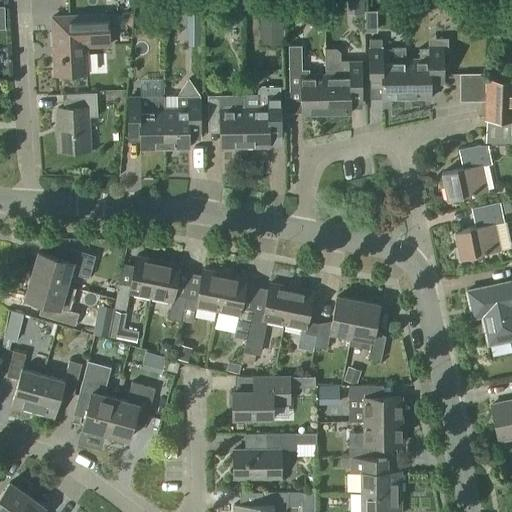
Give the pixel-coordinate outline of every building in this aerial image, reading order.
[(241,0),(228,0),(229,23),(242,22),(241,0)] [(347,0),(348,11),(364,10),(363,0),(347,0)] [(200,1),(187,1),(188,42),(201,42),(200,1)] [(365,7),(365,28),(377,28),(377,6),(365,7)] [(259,47),(283,47),(283,10),(259,10),(259,47)] [(323,10),(309,11),(309,27),(323,26),(323,10)] [(108,15),(84,16),(52,18),(55,76),(87,74),(86,47),(109,46),(108,15)] [(381,39),(368,39),(369,75),(381,75),(382,97),(382,99),(406,99),(405,59),(392,59),(391,49),(381,49),(381,39)] [(325,114),(325,74),(309,75),(309,69),(301,69),(301,45),(288,46),(289,91),(301,91),(301,115),(325,114)] [(325,74),(325,114),(350,114),(349,90),(361,89),(361,61),(341,62),(341,53),(336,48),(325,48),(325,74)] [(419,59),(405,59),(406,99),(430,98),(430,85),(430,74),(442,74),(442,52),(428,53),(428,48),(419,48),(419,59)] [(485,101),(487,79),(486,79),(486,73),(459,73),(459,102),(482,102),(485,101)] [(164,108),(164,149),(189,149),(188,124),(200,124),(200,95),(189,79),(177,96),(177,108),(164,108)] [(511,121),(511,79),(487,79),(485,101),(482,102),(485,101),(484,121),(486,121),(485,142),(502,142),(503,122),(511,121)] [(280,123),(280,87),(257,87),(257,107),(244,107),(244,147),(269,147),(268,123),(280,123)] [(62,95),(63,109),(57,109),(59,152),(89,151),(87,117),(97,117),(96,93),(62,95)] [(140,149),(164,149),(164,108),(163,93),(128,93),(129,125),(139,125),(140,149)] [(244,147),(244,107),(243,95),(207,96),(208,124),(220,124),(220,148),(244,147)] [(447,199),(487,191),(482,165),(491,163),(487,145),(478,145),(458,149),(462,168),(442,173),(447,199)] [(471,208),(475,228),(454,232),(460,259),(500,250),(494,224),(504,222),(499,202),(471,208)] [(31,275),(66,285),(70,273),(89,279),(91,267),(95,255),(67,247),(66,248),(58,245),(55,256),(38,251),(31,275)] [(150,297),(158,260),(136,256),(134,266),(122,263),(119,283),(114,308),(126,310),(129,293),(150,297)] [(180,321),(183,309),(185,297),(174,294),(179,265),(158,260),(150,297),(171,302),(168,319),(180,321)] [(217,311),(225,274),(203,270),(197,299),(185,297),(183,309),(195,311),(196,307),(217,311)] [(245,348),(252,310),(240,308),(246,278),(225,274),(217,311),(238,315),(233,339),(246,341),(244,348),(245,348)] [(60,307),(66,285),(31,275),(25,298),(50,305),(46,316),(75,325),(78,313),(60,307)] [(472,318),(482,316),(488,344),(511,339),(511,280),(467,290),(472,318)] [(284,324),(291,287),(270,283),(264,312),(252,310),(245,348),(256,351),(261,324),(262,324),(263,320),(284,324)] [(316,335),(319,323),(307,321),(313,292),(291,287),(284,324),(305,329),(304,333),(316,335)] [(351,335),(358,301),(337,296),(331,325),(319,323),(316,335),(314,347),(327,349),(330,331),(350,335),(351,335)] [(385,336),(373,334),(379,305),(358,301),(351,335),(350,335),(349,345),(370,350),(368,358),(381,360),(385,336)] [(136,343),(139,331),(124,328),(127,313),(114,311),(109,338),(136,343)] [(10,314),(7,326),(20,330),(23,317),(10,314)] [(178,344),(174,358),(188,362),(192,348),(178,344)] [(32,413),(42,374),(21,368),(25,353),(13,350),(6,375),(18,379),(10,407),(32,413)] [(53,419),(61,390),(73,394),(82,364),(69,360),(64,380),(42,374),(32,413),(53,419)] [(167,370),(174,372),(177,373),(179,363),(169,360),(167,370)] [(78,398),(89,401),(81,427),(105,433),(114,398),(103,395),(111,367),(88,361),(78,398)] [(226,371),(238,374),(240,365),(228,362),(226,371)] [(348,366),(343,380),(356,385),(361,370),(348,366)] [(228,387),(231,374),(213,370),(210,384),(228,387)] [(315,387),(315,376),(235,378),(235,392),(233,392),(233,393),(228,393),(228,406),(233,406),(233,418),(273,418),(273,405),(290,404),(289,387),(315,387)] [(114,398),(105,433),(128,440),(135,414),(146,417),(154,388),(131,382),(126,401),(114,398)] [(365,422),(401,421),(401,397),(374,397),(374,385),(348,385),(349,422),(365,422)] [(511,401),(491,406),(498,439),(511,435),(511,401)] [(375,457),(397,457),(397,445),(401,445),(401,421),(365,422),(365,433),(349,433),(349,458),(351,458),(375,457)] [(234,479),(281,478),(280,451),(296,450),(296,444),(316,443),(316,433),(296,434),(265,434),(265,450),(233,451),(234,479)] [(361,493),(401,493),(401,471),(397,471),(397,457),(375,457),(351,458),(351,472),(361,472),(361,493)] [(15,511),(27,496),(9,483),(0,496),(0,511),(15,511)] [(233,511),(282,511),(287,507),(297,507),(301,503),(301,493),(288,492),(262,493),(262,505),(234,505),(233,511)] [(401,511),(401,493),(361,493),(361,511),(401,511)] [(41,511),(44,509),(27,496),(15,511),(41,511)]
